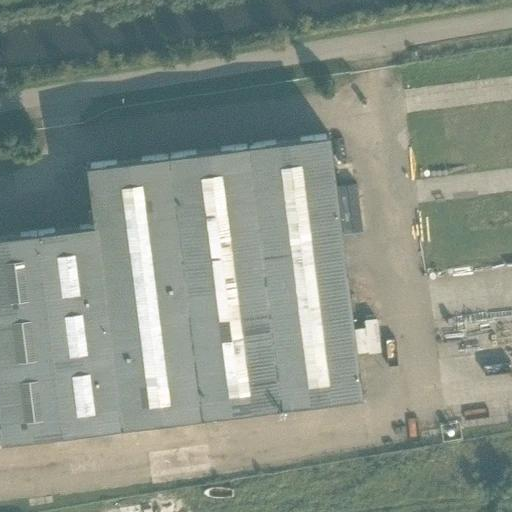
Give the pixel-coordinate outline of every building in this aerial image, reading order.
[(91,223),(91,224),(0,235),(0,438),(361,393),(356,352),(369,350),(369,352),(380,350),(376,318),(364,319),(365,327),(353,328),(329,134),(87,164),(93,211),(87,212),(88,223),(91,223)] [(505,237),(502,213),(500,213),(498,196),(467,199),(469,218),(453,220),(455,242),(505,237)] [(30,205),(33,225),(85,219),(82,198),(30,205)] [(415,207),(415,228),(448,227),(447,206),(415,207)] [(511,257),(511,238),(485,243),(487,252),(476,253),(477,263),(511,257)]
